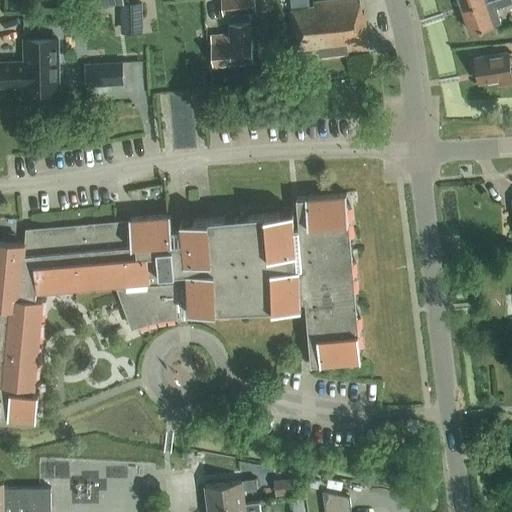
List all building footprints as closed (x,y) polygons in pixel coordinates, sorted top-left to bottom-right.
[(255,12),(254,0),(221,0),(223,15),(255,12)] [(309,7),(307,0),(290,0),(291,9),(296,49),(318,47),(319,54),(368,49),(364,12),(361,13),(359,0),(331,0),(313,2),(313,6),(309,7)] [(459,0),(463,9),(489,0),(459,0)] [(511,0),(489,0),(463,9),(471,32),(492,25),(500,22),(495,8),(511,2),(511,0)] [(253,63),(250,26),(249,21),(228,22),(228,34),(211,35),(214,66),(253,63)] [(25,61),(0,62),(0,85),(25,84),(25,89),(58,88),(57,38),(24,39),(25,61)] [(511,81),(511,70),(510,66),(511,65),(511,52),(510,52),(475,57),(476,61),(474,63),(475,68),(477,70),(479,82),(497,79),(498,84),(511,81)] [(87,86),(123,83),(122,62),(85,64),(87,86)] [(307,100),(326,98),(325,87),(306,89),(307,100)] [(346,193),(296,197),(297,210),(171,222),(170,213),(129,217),(130,222),(32,230),(33,243),(0,239),(0,416),(36,420),(39,391),(33,391),(33,387),(34,387),(43,299),(35,298),(37,290),(119,283),(134,324),(131,325),(132,327),(141,323),(151,321),(162,318),(167,317),(172,317),(177,316),(176,311),(306,307),(311,365),(361,361),(346,193)] [(302,475),(281,478),(283,495),(304,492),(302,475)] [(205,484),(208,507),(244,502),(243,489),(257,488),(256,478),(205,484)] [(50,511),(51,487),(4,487),(4,481),(0,480),(0,511),(50,511)] [(351,511),(349,496),(322,490),(324,511),(351,511)] [(244,502),(208,507),(208,511),(260,511),(259,501),(244,502)]
